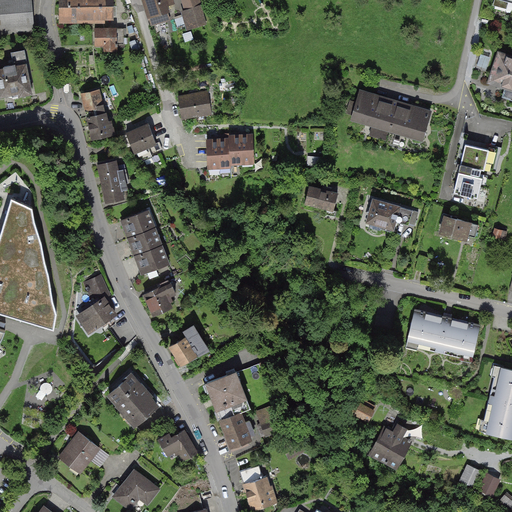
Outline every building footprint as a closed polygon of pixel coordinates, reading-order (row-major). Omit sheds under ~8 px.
[(0,0),(0,27),(34,25),(32,0),(0,0)] [(115,0),(56,0),(57,25),(116,24),(115,0)] [(168,0),(142,0),(148,16),(172,9),(168,0)] [(197,0),(177,0),(188,37),(207,31),(197,0)] [(124,28),(95,28),(94,45),(123,45),(124,28)] [(34,90),(25,49),(12,52),(15,65),(0,67),(0,96),(0,97),(34,90)] [(511,57),(494,52),(484,84),(511,92),(511,57)] [(102,88),(80,93),(84,112),(106,106),(102,88)] [(206,89),(180,93),(184,120),(210,117),(206,89)] [(397,100),(362,90),(353,120),(388,130),(397,100)] [(432,111),(397,100),(388,130),(423,141),(432,111)] [(106,106),(84,112),(91,141),(113,136),(106,106)] [(149,124),(127,131),(133,152),(156,145),(149,124)] [(242,136),(230,137),(231,167),(244,166),(242,136)] [(254,136),(242,136),(244,166),(256,166),(254,136)] [(230,137),(218,138),(219,167),(231,167),(230,137)] [(218,138),(206,138),(207,168),(219,167),(218,138)] [(466,143),(460,168),(486,174),(492,149),(466,143)] [(116,158),(97,162),(106,205),(125,201),(116,158)] [(460,168),(454,193),(480,199),(486,174),(460,168)] [(339,193),(310,186),(306,202),(334,210),(339,193)] [(62,316),(37,205),(13,195),(0,231),(0,314),(59,332),(62,316)] [(418,212),(374,200),(368,221),(371,222),(370,228),(382,231),(382,229),(390,231),(391,228),(393,228),(396,219),(415,225),(418,212)] [(121,223),(128,241),(156,230),(149,212),(121,223)] [(454,221),(445,219),(441,233),(463,239),(464,235),(476,238),(479,225),(455,218),(454,221)] [(502,231),(496,229),(494,236),(500,238),(502,231)] [(128,241),(135,259),(163,248),(156,230),(128,241)] [(135,259),(142,277),(170,267),(163,248),(135,259)] [(426,258),(420,256),(416,269),(422,271),(426,258)] [(171,284),(144,295),(153,319),(181,308),(171,284)] [(109,297),(80,314),(90,330),(118,313),(109,297)] [(482,326),(416,310),(407,347),(473,362),(482,326)] [(183,336),(167,345),(179,366),(195,357),(183,336)] [(511,440),(511,368),(496,364),(480,433),(511,440)] [(238,371),(201,384),(215,423),(253,409),(238,371)] [(132,372),(105,394),(133,427),(160,405),(132,372)] [(356,416),(369,423),(374,413),(361,406),(356,416)] [(247,414),(224,421),(234,449),(257,442),(247,414)] [(385,426),(369,453),(399,471),(415,443),(385,426)] [(197,457),(183,430),(158,443),(166,458),(178,452),(183,463),(197,457)] [(100,448),(79,432),(58,460),(79,476),(100,448)] [(282,441),(291,458),(306,450),(298,434),(282,441)] [(265,463),(239,473),(253,511),(279,501),(265,463)] [(481,471),(467,464),(459,481),(473,487),(481,471)] [(147,511),(163,493),(134,469),(114,494),(135,511),(147,511)] [(493,497),(501,480),(486,473),(478,490),(493,497)] [(511,493),(507,490),(502,497),(508,501),(511,495),(511,493)]
